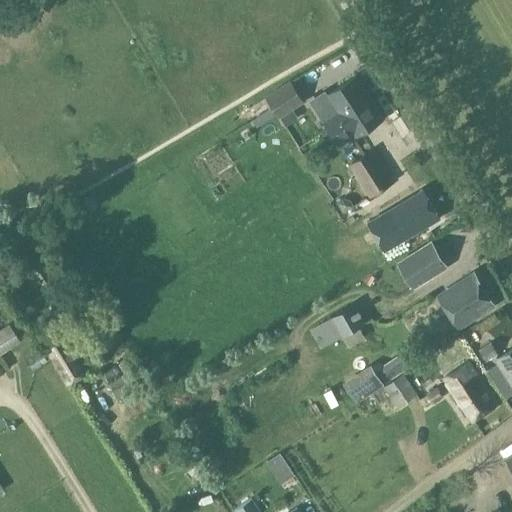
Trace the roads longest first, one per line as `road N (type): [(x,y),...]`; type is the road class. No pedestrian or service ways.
road 1 (unclassified): [(511,256),(348,0)]
road 2 (unclassified): [(398,511),(511,430)]
